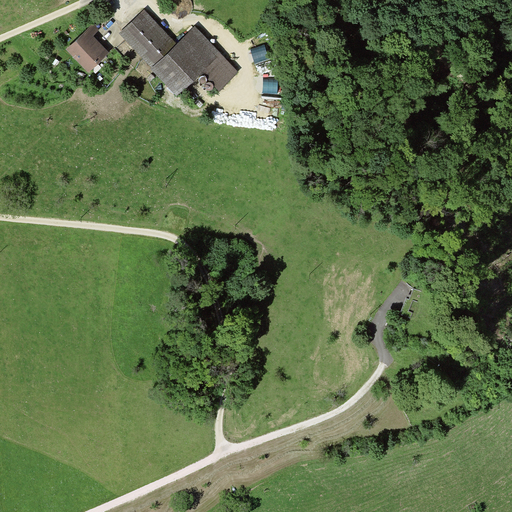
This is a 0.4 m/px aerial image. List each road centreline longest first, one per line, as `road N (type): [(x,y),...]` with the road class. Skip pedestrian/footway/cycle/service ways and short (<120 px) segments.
road 1 (track): [(93,511),(346,406),(385,357),(373,336),(400,291)]
road 2 (track): [(224,452),(227,324),(208,261),(179,240),(0,217)]
road 3 (track): [(511,142),(446,55),(366,35),(337,20),(331,0)]
